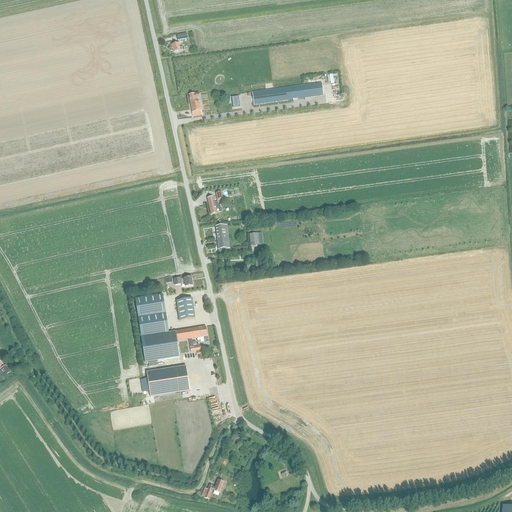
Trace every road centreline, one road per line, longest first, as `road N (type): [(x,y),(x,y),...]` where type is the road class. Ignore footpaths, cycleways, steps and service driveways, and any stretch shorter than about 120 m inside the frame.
road 1 (unclassified): [(309,484),(299,457),(242,416),(145,0)]
road 2 (unclassified): [(338,509),(427,500),(511,474)]
